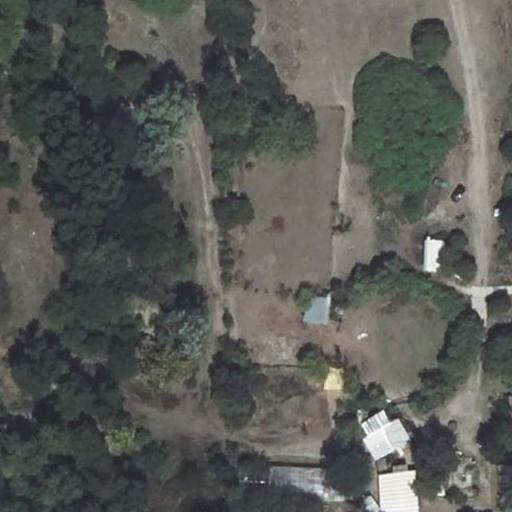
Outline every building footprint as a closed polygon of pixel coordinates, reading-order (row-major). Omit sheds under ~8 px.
[(442,273),(446,240),(425,238),(421,271),(442,273)] [(306,293),(304,322),(326,324),(328,295),(306,293)] [(344,467),(231,464),(230,499),(343,501),(344,467)] [(475,467),(451,467),(451,490),(475,490),(475,467)] [(417,511),(417,472),(379,473),(379,511),(417,511)]
